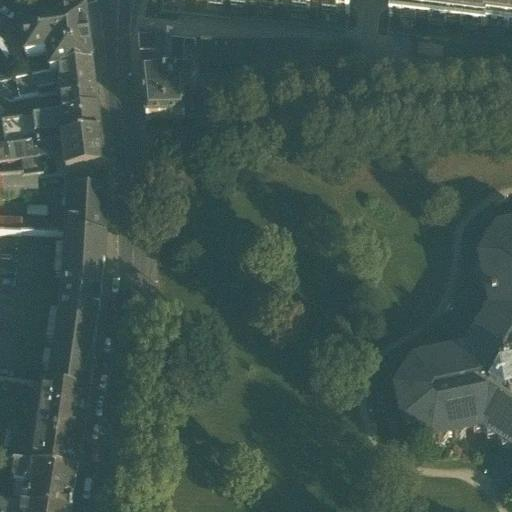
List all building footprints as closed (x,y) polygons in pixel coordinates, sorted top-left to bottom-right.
[(254,9),(180,0),(163,0),(162,13),(252,24),(252,22),(347,33),(348,17),(254,6),(254,9)] [(180,0),(254,9),(254,6),(348,17),(349,18),(350,0),(180,0)] [(511,0),(391,0),(389,20),(485,31),(485,29),(511,32),(511,0)] [(47,56),(50,77),(61,74),(61,72),(92,68),(85,16),(44,24),(44,25),(21,28),(26,59),(47,56)] [(485,31),(389,20),(388,35),(483,46),(483,44),(511,47),(511,32),(485,29),(485,31)] [(140,42),(142,75),(183,77),(184,53),(174,53),(174,44),(140,42)] [(184,53),(196,54),(196,44),(174,44),(174,53),(184,53)] [(284,51),(266,52),(236,53),(197,54),(196,54),(196,78),(197,80),(203,80),(228,79),(237,79),(237,81),(266,80),(266,78),(314,77),(313,50),(296,51),(284,51)] [(196,54),(184,53),(183,77),(196,78),(196,54)] [(59,81),(60,91),(61,95),(95,90),(92,68),(61,72),(61,74),(50,77),(32,80),(33,91),(55,86),(54,81),(59,81)] [(188,107),(184,107),(184,93),(188,93),(191,93),(197,87),(197,80),(196,78),(183,77),(142,75),(146,121),(185,120),(184,114),(189,114),(188,107)] [(228,79),(203,80),(203,87),(228,87),(228,79)] [(32,80),(15,83),(18,96),(33,93),(33,91),(32,80)] [(511,82),(363,88),(364,112),(511,107),(511,82)] [(13,97),(18,96),(15,83),(3,86),(13,97)] [(61,95),(63,110),(64,117),(97,113),(95,90),(61,95)] [(18,96),(13,97),(15,102),(35,99),(35,92),(33,93),(18,96)] [(35,122),(64,117),(63,110),(58,106),(17,112),(19,124),(21,124),(35,122)] [(2,124),(2,126),(19,124),(17,112),(11,113),(8,116),(2,124)] [(101,138),(97,113),(64,117),(35,122),(36,129),(37,137),(61,133),(61,129),(65,128),(67,143),(101,138)] [(35,122),(21,124),(22,131),(36,129),(35,122)] [(23,139),(22,131),(21,124),(19,124),(2,126),(6,151),(12,150),(25,149),(23,139)] [(23,139),(37,137),(36,129),(22,131),(23,139)] [(63,154),(65,167),(104,163),(101,138),(67,143),(62,143),(63,154)] [(25,149),(12,150),(14,165),(21,164),(40,161),(57,159),(56,155),(63,154),(62,143),(25,149)] [(0,167),(14,165),(12,150),(6,151),(0,152),(0,167)] [(24,181),(38,180),(43,179),(40,161),(21,164),(24,181)] [(105,171),(104,163),(65,167),(66,176),(105,171)] [(0,181),(0,201),(21,201),(21,182),(22,182),(22,179),(0,181)] [(21,182),(21,201),(38,201),(38,180),(24,181),(22,182),(21,182)] [(67,192),(66,226),(66,239),(105,240),(108,194),(67,192)] [(21,221),(0,220),(0,236),(20,237),(21,224),(21,221)] [(20,237),(66,239),(66,226),(21,224),(20,237)] [(511,232),(498,235),(496,239),(493,239),(493,241),(494,241),(494,245),(492,249),(490,248),(488,248),(489,250),(480,263),(481,267),(479,270),(481,271),(482,271),(484,273),(485,278),(484,278),(483,279),(485,281),(485,283),(483,286),(485,288),(485,287),(488,289),(489,294),(487,294),(487,296),(489,297),(495,296),(497,304),(489,305),(491,315),(493,316),(490,320),(486,321),(487,320),(485,320),(485,324),(484,327),(482,327),(482,329),(484,330),(481,335),(478,335),(477,334),(475,334),(476,339),(475,341),(473,341),(473,343),(474,344),(472,349),(468,349),(466,349),(467,353),(465,355),(456,357),(457,365),(449,367),(448,360),(446,358),(446,360),(446,362),(441,363),(438,361),(438,360),(437,359),(434,362),(431,363),(430,362),(428,363),(429,365),(424,366),(421,365),(422,364),(420,363),(418,366),(415,367),(406,380),(404,380),(405,382),(406,383),(403,387),(400,388),(400,387),(399,387),(398,388),(399,391),(397,395),(404,427),(407,429),(407,433),(410,432),(410,431),(413,431),(417,434),(417,435),(417,437),(419,436),(432,444),(435,444),(439,446),(440,444),(439,444),(441,441),(446,440),(446,441),(448,442),(449,441),(452,440),(455,442),(456,440),(457,437),(463,436),(463,438),(464,439),(465,437),(464,430),(472,428),(473,436),(483,434),(485,436),(486,439),(488,439),(488,438),(492,437),(496,440),(495,441),(495,443),(498,443),(500,445),(501,448),(503,448),(503,447),(506,446),(511,449),(510,450),(510,452),(511,451),(511,232)] [(103,296),(105,240),(66,239),(63,291),(49,390),(89,396),(103,296)] [(32,454),(30,471),(77,478),(89,396),(49,390),(46,389),(44,405),(39,404),(37,422),(42,422),(40,437),(10,432),(8,450),(32,454)] [(75,489),(77,478),(30,471),(18,469),(16,486),(18,486),(27,487),(25,502),(30,503),(28,511),(72,511),(73,505),(75,489)] [(16,501),(25,502),(27,487),(18,486),(16,501)]
